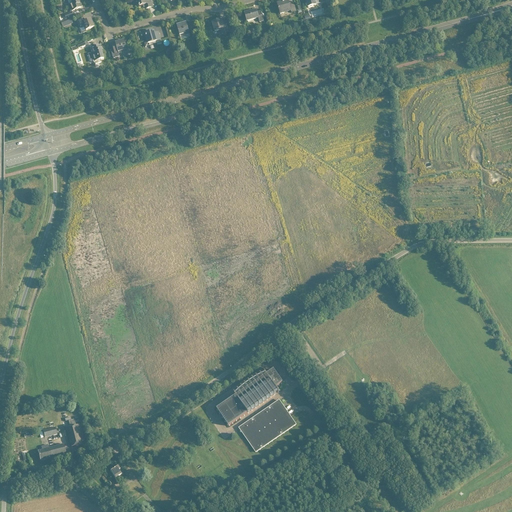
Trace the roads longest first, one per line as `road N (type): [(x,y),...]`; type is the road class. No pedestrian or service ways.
road 1 (unclassified): [(59,466),(150,423),(407,248),(438,239),(511,238)]
road 2 (residential): [(251,79),(511,6)]
road 3 (primary): [(0,392),(53,209),(49,151)]
road 4 (residential): [(49,151),(168,120),(251,79)]
road 5 (residential): [(251,79),(45,136)]
road 6 (residential): [(95,0),(114,31),(251,0)]
road 7 (primary): [(45,136),(16,0)]
